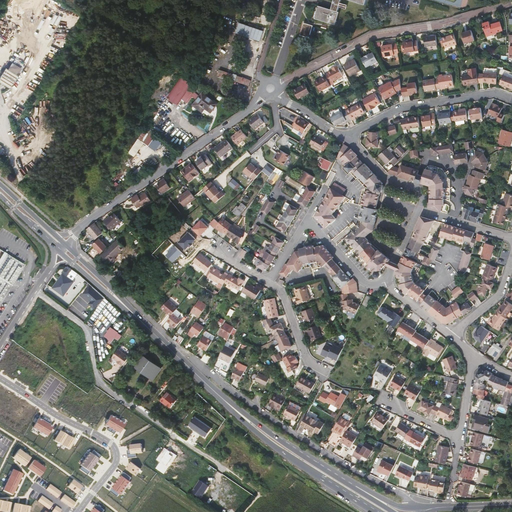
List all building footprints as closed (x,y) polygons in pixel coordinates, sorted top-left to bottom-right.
[(329,0),(326,13),(313,9),(309,22),(330,28),(334,15),(332,14),(336,1),(360,8),(361,0),(329,0)] [(12,6),(7,2),(2,10),(7,14),(12,6)] [(19,10),(12,6),(7,14),(14,18),(19,10)] [(49,23),(55,26),(58,17),(51,15),(49,23)] [(483,23),(483,24),(487,38),(489,39),(492,37),(493,36),(493,35),(497,34),(497,32),(503,30),(501,23),(501,21),(490,25),(489,21),(483,23)] [(313,25),(304,22),(301,35),(310,37),(313,25)] [(264,31),(240,23),(236,33),(250,38),(254,39),(261,42),(264,31)] [(472,30),(462,33),(465,43),(475,40),(472,30)] [(455,37),(454,34),(442,38),(446,47),(457,44),(455,37)] [(438,45),(436,35),(424,37),(425,47),(438,45)] [(419,51),(417,41),(413,41),(413,39),(409,40),(409,41),(409,43),(407,43),(403,43),(405,53),(419,51)] [(399,54),(398,44),(393,44),(393,43),(389,44),(389,45),(387,45),(382,46),(384,57),(399,54)] [(25,52),(17,48),(12,56),(12,55),(6,65),(19,72),(25,63),(23,62),(28,54),(25,53),(25,52)] [(378,62),(374,53),(370,55),(370,54),(365,57),(362,59),(367,68),(378,62)] [(361,72),(355,60),(345,65),(351,77),(361,72)] [(344,76),(338,65),(332,68),(333,70),(328,72),(329,74),(325,76),(329,82),(332,80),(333,81),(344,76)] [(18,75),(6,67),(0,76),(0,82),(10,88),(18,75)] [(234,74),(220,69),(218,75),(233,80),(228,94),(231,95),(236,81),(250,86),(252,80),(238,75),(238,74),(235,73),(234,74)] [(480,83),(478,75),(478,74),(476,74),(475,69),(469,70),(470,75),(463,76),(464,86),(468,85),(472,84),(480,83)] [(483,83),(487,83),(497,83),(498,75),(484,74),(484,75),(478,75),(480,83),(483,83)] [(439,78),(441,89),(446,89),(445,87),(448,87),(455,86),(453,75),(444,77),(443,75),(439,76),(439,78)] [(511,78),(504,75),(501,84),(511,88),(511,78)] [(329,82),(325,76),(315,82),(320,91),(330,86),(329,82)] [(192,85),(182,78),(168,97),(178,104),(192,85)] [(441,89),(439,78),(424,81),(426,92),(441,89)] [(400,79),(392,83),(392,82),(379,88),(385,100),(397,94),(397,92),(402,90),(402,88),(400,79)] [(406,96),(410,95),(410,94),(413,93),(418,92),(417,83),(408,84),(408,87),(405,88),(406,96)] [(310,93),(305,84),(294,91),(298,99),(310,93)] [(218,103),(204,93),(195,105),(209,115),(218,103)] [(376,93),(364,100),(369,111),(376,108),(375,106),(381,103),(376,93)] [(498,105),(493,103),(489,114),(499,118),(498,121),(502,123),(505,115),(501,113),(503,108),(499,107),(497,106),(498,105)] [(352,120),(352,121),(357,119),(356,118),(365,113),(360,104),(347,110),(351,118),(352,120)] [(462,111),(459,111),(454,112),(456,122),(457,122),(457,125),(465,123),(464,120),(468,120),(467,108),(462,109),(462,111)] [(478,108),(474,108),(474,109),(470,109),(472,119),(483,117),(482,108),(478,108)] [(348,120),(349,122),(352,120),(351,118),(347,110),(332,118),(337,126),(341,124),(348,120)] [(441,124),(453,122),(452,117),(451,112),(439,114),(441,124)] [(435,113),(430,114),(430,116),(427,116),(423,117),(424,127),(437,125),(435,113)] [(265,123),(258,114),(250,121),(256,129),(265,123)] [(412,119),(412,117),(408,118),(408,119),(401,120),(402,122),(404,130),(421,127),(419,117),(415,118),(412,119)] [(305,123),(303,121),(299,119),(294,127),(304,133),(309,124),(306,122),(305,123)] [(398,133),(396,127),(388,129),(391,136),(398,133)] [(147,138),(151,141),(156,136),(146,128),(130,152),(135,156),(144,143),(147,138)] [(248,136),(242,129),(232,136),(238,144),(248,136)] [(511,132),(509,131),(503,130),(499,143),(510,145),(511,137),(511,136),(511,132)] [(378,133),(370,132),(369,139),(368,139),(367,146),(379,147),(379,140),(378,140),(378,133)] [(321,138),(319,137),(316,135),(311,143),(321,149),(327,140),(322,137),(321,138)] [(162,140),(156,136),(151,141),(148,146),(155,151),(162,140)] [(221,156),(233,147),(227,139),(215,148),(221,156)] [(357,156),(358,155),(353,150),(344,144),(341,150),(338,156),(338,157),(340,158),(346,165),(345,167),(350,172),(352,170),(359,178),(361,177),(368,185),(367,191),(365,191),(362,205),(364,205),(375,208),(380,191),(381,191),(382,184),(381,184),(382,181),(374,173),(365,163),(364,164),(357,156)] [(433,155),(436,154),(454,151),(453,144),(440,146),(432,148),(433,155)] [(407,152),(400,146),(396,150),(402,157),(407,152)] [(280,149),(277,154),(280,156),(286,160),(289,155),(280,149)] [(387,149),(379,156),(387,165),(391,162),(395,157),(391,153),(387,149)] [(419,157),(418,150),(411,151),(412,158),(419,157)] [(481,168),(480,172),(485,174),(487,174),(488,171),(486,170),(488,162),(486,153),(476,151),(474,156),(473,162),(476,163),(475,167),(481,168)] [(467,153),(454,155),(455,158),(456,164),(468,162),(468,156),(467,153)] [(213,163),(206,154),(202,157),(203,157),(201,159),(200,158),(196,161),(203,170),(208,165),(209,166),(213,163)] [(280,156),(277,154),(274,159),(283,165),(286,160),(280,156)] [(331,162),(322,158),(320,162),(322,163),(321,167),(327,170),(331,162)] [(181,170),(182,172),(193,163),(192,162),(181,170)] [(193,163),(182,172),(188,180),(192,176),(193,178),(200,172),(193,163)] [(254,165),(251,163),(244,171),(246,173),(254,165)] [(255,166),(254,165),(246,173),(254,180),(262,171),(258,167),(258,168),(255,166)] [(262,171),(269,176),(273,171),(274,170),(268,165),(262,171)] [(388,173),(416,181),(418,174),(420,170),(401,165),(400,168),(394,166),(388,173)] [(144,169),(141,166),(132,173),(137,179),(145,173),(142,170),(144,169)] [(429,208),(442,212),(449,214),(448,210),(446,207),(445,205),(444,205),(444,200),(444,197),(445,197),(445,189),(444,189),(444,182),(439,176),(433,174),(433,171),(426,168),(426,169),(424,176),(421,175),(418,174),(416,181),(419,182),(430,185),(430,196),(431,204),(429,208)] [(298,180),(308,186),(313,176),(303,170),(298,180)] [(480,172),(474,170),(472,175),(470,175),(467,186),(476,188),(475,189),(478,189),(481,178),(483,179),(485,174),(480,172)] [(272,180),(269,178),(267,181),(271,183),(270,183),(273,185),(276,181),(279,175),(277,174),(276,174),(272,180)] [(163,181),(160,182),(157,185),(163,193),(171,187),(165,178),(162,180),(163,181)] [(247,189),(239,184),(234,179),(229,184),(242,195),(247,189)] [(212,181),(203,188),(215,202),(225,194),(221,190),(220,191),(218,189),(212,181)] [(334,183),(331,188),(339,193),(340,193),(342,195),(344,196),(347,190),(334,183)] [(463,189),(466,194),(473,196),(475,189),(476,188),(467,186),(465,185),(463,189)] [(293,199),(306,206),(315,190),(308,186),(306,190),(303,189),(302,189),(299,193),(302,195),(302,196),(297,193),(293,199)] [(331,188),(330,187),(323,200),(314,216),(324,228),(335,219),(331,215),(336,209),(337,209),(346,197),(344,196),(342,195),(340,193),(339,193),(331,188)] [(194,196),(189,189),(178,198),(185,206),(196,198),(194,196)] [(152,200),(146,192),(140,196),(139,194),(132,198),(138,207),(143,203),(145,206),(152,200)] [(511,194),(506,193),(502,205),(509,207),(511,207),(511,194)] [(264,203),(271,207),(275,201),(267,197),(266,200),(264,203)] [(298,209),(286,202),(283,207),(287,209),(284,215),(293,220),(296,215),(295,214),(298,209)] [(244,211),(247,206),(243,203),(239,207),(237,205),(233,211),(232,212),(239,217),(244,211)] [(268,214),(271,207),(264,203),(260,210),(268,214)] [(499,204),(497,211),(493,222),(504,225),(507,214),(509,207),(502,205),(499,204)] [(375,208),(364,205),(359,222),(355,225),(358,228),(365,236),(372,230),(377,209),(375,208)] [(483,217),(485,210),(482,209),(481,210),(481,213),(475,211),(474,211),(468,209),(469,206),(469,205),(466,205),(463,212),(467,213),(465,219),(469,220),(478,223),(480,216),(483,217)] [(110,220),(109,219),(106,222),(108,225),(113,229),(114,230),(123,221),(116,214),(112,218),(110,220)] [(293,220),(284,215),(277,226),(285,231),(289,225),(289,226),(293,220)] [(415,232),(413,238),(413,239),(422,243),(424,243),(426,238),(434,220),(421,216),(414,232),(415,232)] [(216,226),(219,229),(220,228),(227,233),(232,225),(223,218),(219,223),(216,226)] [(201,220),(193,229),(200,236),(209,227),(201,220)] [(92,226),(89,229),(97,239),(105,233),(96,223),(92,226)] [(468,230),(466,230),(457,227),(457,226),(446,223),(442,237),(453,240),(453,238),(463,241),(464,242),(465,240),(468,230)] [(233,240),(237,243),(239,241),(242,243),(245,238),(247,234),(244,232),(244,233),(232,225),(227,233),(226,234),(234,238),(233,240)] [(358,228),(353,233),(346,238),(353,246),(357,250),(368,263),(365,266),(374,272),(374,274),(375,275),(376,276),(377,276),(378,276),(379,276),(380,275),(380,274),(381,272),(380,271),(379,270),(384,264),(387,261),(389,258),(378,249),(377,251),(371,245),(372,244),(365,236),(358,228)] [(476,240),(477,239),(473,238),(474,232),(468,230),(465,240),(471,242),(471,244),(475,245),(476,240)] [(196,239),(189,232),(179,242),(186,249),(190,246),(193,242),(196,239)] [(263,249),(266,250),(268,251),(271,253),(275,255),(277,252),(278,252),(284,242),(275,237),(269,247),(266,245),(263,249)] [(108,246),(101,238),(95,244),(102,252),(108,246)] [(109,263),(112,261),(116,257),(126,247),(119,239),(102,255),(109,263)] [(413,239),(408,249),(415,252),(418,253),(422,243),(413,239)] [(495,246),(486,243),(482,258),(490,260),(495,246)] [(298,272),(301,267),(303,263),(311,262),(311,263),(318,261),(323,267),(324,266),(333,276),(332,277),(342,288),(343,294),(350,292),(352,292),(351,285),(357,285),(357,282),(353,277),(351,279),(332,258),(333,256),(322,245),(313,247),(313,245),(299,249),(299,250),(295,251),(287,264),(285,264),(280,273),(283,275),(286,276),(291,268),(298,272)] [(174,262),(183,252),(176,246),(167,255),(174,262)] [(438,250),(432,247),(428,258),(432,259),(434,260),(438,250)] [(408,249),(407,248),(406,251),(404,254),(413,258),(415,252),(408,249)] [(272,262),(276,256),(275,255),(271,253),(268,251),(266,250),(263,257),(264,257),(262,261),(258,258),(254,263),(255,264),(263,269),(267,269),(269,265),(271,261),(272,262)] [(459,270),(466,273),(471,257),(472,255),(472,253),(465,251),(459,270)] [(206,272),(212,264),(200,253),(193,261),(201,269),(202,268),(206,272)] [(0,308),(18,277),(25,265),(6,254),(0,263),(0,308)] [(411,273),(416,262),(403,256),(399,266),(399,267),(397,271),(396,272),(401,290),(406,294),(407,292),(418,300),(419,299),(422,301),(424,303),(428,297),(426,295),(423,293),(425,291),(414,282),(411,273)] [(494,279),(498,268),(487,264),(482,279),(484,279),(490,281),(492,282),(493,279),(494,279)] [(114,272),(112,273),(118,278),(123,273),(118,267),(114,272)] [(229,275),(225,272),(224,274),(217,270),(218,269),(214,267),(212,270),(208,277),(207,278),(219,284),(218,285),(222,287),(225,282),(226,280),(229,275)] [(63,275),(73,282),(75,281),(63,273),(52,288),(64,296),(64,294),(54,287),(63,275)] [(238,279),(229,274),(229,275),(226,280),(225,282),(234,287),(232,290),(237,293),(239,290),(245,280),(239,277),(238,279)] [(63,275),(54,287),(64,294),(73,282),(63,275)] [(492,289),(494,283),(492,282),(490,281),(484,279),(479,294),(486,296),(489,288),(492,289)] [(64,294),(64,296),(75,281),(73,282),(64,294)] [(248,282),(242,291),(256,299),(261,290),(248,282)] [(95,309),(106,297),(99,291),(89,284),(82,293),(91,301),(89,304),(95,309)] [(306,286),(296,289),(298,297),(297,297),(299,303),(310,299),(306,286)] [(453,292),(455,296),(456,298),(464,292),(460,286),(453,292)] [(344,309),(356,315),(361,306),(354,302),(353,299),(351,299),(350,292),(343,294),(342,294),(340,294),(341,301),(343,300),(344,309)] [(470,299),(472,301),(477,297),(473,292),(468,296),(470,299)] [(446,307),(438,301),(437,301),(429,295),(428,297),(424,303),(422,306),(443,322),(447,323),(459,317),(464,314),(461,309),(457,301),(450,304),(451,305),(446,307)] [(278,315),(275,301),(273,301),(272,298),(263,300),(268,318),(270,317),(278,315)] [(464,314),(471,310),(471,308),(472,306),(475,304),(472,301),(470,299),(466,303),(466,304),(461,309),(464,314)] [(168,300),(162,307),(169,311),(168,313),(171,316),(174,313),(178,308),(168,300)] [(201,300),(193,311),(199,315),(203,308),(201,307),(204,302),(201,300)] [(511,304),(506,300),(503,305),(499,312),(499,313),(507,318),(510,320),(511,317),(511,313),(511,312),(511,309),(511,304)] [(394,314),(383,307),(381,307),(378,312),(379,314),(389,321),(389,322),(395,326),(401,317),(395,313),(394,314)] [(315,318),(311,308),(302,311),(306,322),(315,318)] [(175,329),(182,319),(174,313),(171,316),(168,321),(172,324),(171,325),(175,329)] [(499,313),(496,317),(494,320),(493,319),(492,318),(489,322),(499,329),(507,318),(499,313)] [(278,339),(286,335),(284,330),(281,324),(275,327),(270,317),(268,318),(267,318),(263,319),(268,330),(272,328),(274,335),(275,334),(277,339),(278,339)] [(507,318),(499,329),(502,331),(504,328),(504,329),(510,320),(507,318)] [(197,322),(191,330),(199,336),(205,327),(197,322)] [(405,334),(410,326),(403,322),(398,329),(405,334)] [(234,327),(225,323),(219,334),(227,338),(226,339),(228,340),(234,327)] [(310,333),(311,336),(313,341),(322,337),(317,325),(308,329),(309,333),(310,333)] [(416,332),(417,330),(410,326),(405,334),(403,337),(410,341),(411,339),(416,332)] [(479,336),(478,338),(485,342),(492,331),(484,327),(481,333),(479,332),(477,334),(479,336)] [(122,335),(111,328),(105,336),(110,340),(109,341),(111,343),(115,338),(118,341),(122,335)] [(197,335),(191,331),(188,335),(194,340),(197,335)] [(212,343),(212,342),(213,340),(212,340),(214,336),(206,332),(204,336),(199,346),(207,351),(212,343)] [(425,348),(430,340),(416,332),(411,339),(425,348)] [(181,334),(177,341),(180,344),(185,337),(181,334)] [(292,346),(287,335),(286,335),(278,339),(280,344),(279,345),(282,351),(292,346)] [(443,346),(437,342),(435,341),(435,339),(432,337),(430,340),(425,348),(423,352),(428,355),(430,352),(437,356),(443,346)] [(499,345),(498,343),(496,345),(494,344),(489,353),(495,357),(498,353),(500,354),(502,349),(498,346),(499,345)] [(337,361),(343,349),(333,345),(332,348),(327,345),(325,346),(321,355),(327,358),(328,357),(337,361)] [(236,351),(225,346),(215,366),(227,372),(231,363),(230,363),(236,351)] [(129,357),(118,349),(112,357),(118,361),(117,362),(122,366),(123,365),(129,357)] [(272,356),(275,363),(277,362),(282,359),(278,353),(272,356)] [(299,362),(297,357),(295,358),(294,356),(293,353),(283,359),(288,368),(287,368),(289,372),(285,375),(287,378),(294,374),(292,371),(298,367),(296,363),(299,362)] [(458,369),(453,356),(444,360),(449,372),(458,369)] [(161,369),(145,357),(138,367),(154,378),(161,369)] [(382,365),(392,371),(394,366),(384,361),(382,365)] [(247,367),(238,363),(232,377),(240,381),(247,367)] [(380,378),(381,379),(386,382),(392,372),(381,365),(375,375),(380,378)] [(154,378),(138,367),(136,368),(154,381),(162,369),(161,369),(154,378)] [(26,379),(35,384),(40,376),(31,370),(26,379)] [(180,376),(174,370),(169,376),(172,379),(175,381),(180,376)] [(161,384),(169,374),(164,371),(157,381),(161,384)] [(490,372),(487,371),(477,376),(475,388),(474,394),(478,395),(477,398),(478,398),(481,399),(483,400),(485,400),(485,396),(484,396),(484,395),(488,396),(488,392),(485,391),(484,390),(485,385),(484,385),(485,381),(487,380),(490,381),(489,383),(494,386),(494,388),(504,391),(501,404),(502,405),(504,405),(508,406),(511,388),(511,387),(506,386),(507,382),(500,381),(500,380),(495,378),(493,376),(493,374),(490,372)] [(270,379),(259,374),(256,381),(267,386),(270,379)] [(456,396),(457,392),(455,392),(456,389),(458,379),(450,377),(440,375),(440,377),(445,378),(444,380),(449,381),(446,393),(447,394),(456,396)] [(172,379),(169,376),(162,386),(165,388),(172,379)] [(391,385),(401,391),(402,389),(406,382),(396,376),(391,385)] [(313,383),(301,377),(297,386),(305,391),(308,392),(313,383)] [(412,397),(412,399),(416,401),(421,390),(410,385),(405,394),(410,396),(412,397)] [(349,392),(344,390),(343,389),(339,396),(331,392),(330,394),(324,391),(320,398),(326,401),(326,400),(329,402),(340,408),(349,392)] [(167,392),(160,401),(163,403),(163,402),(171,408),(176,400),(171,396),(172,396),(167,392)] [(270,403),(276,405),(281,408),(284,402),(286,399),(274,393),(270,403)] [(375,395),(372,393),(367,400),(370,402),(375,395)] [(477,404),(481,405),(482,405),(481,409),(480,408),(479,413),(489,415),(492,402),(485,400),(483,400),(481,399),(478,398),(477,404)] [(430,413),(436,416),(437,415),(440,408),(428,402),(428,403),(422,401),(418,409),(423,412),(423,413),(429,416),(430,413)] [(300,411),(302,407),(291,402),(289,405),(300,411)] [(289,405),(284,414),(289,416),(291,417),(291,418),(295,421),(300,411),(289,405)] [(440,408),(437,415),(441,417),(441,416),(448,420),(451,421),(452,420),(454,418),(453,416),(452,416),(450,415),(452,412),(453,410),(441,405),(440,408)] [(19,420),(29,426),(35,416),(25,411),(19,420)] [(388,420),(378,413),(372,422),(383,429),(388,420)] [(343,417),(342,416),(334,430),(342,435),(344,430),(346,432),(347,430),(352,423),(350,421),(352,419),(351,417),(346,414),(345,414),(343,417)] [(110,432),(118,419),(111,415),(105,425),(109,427),(107,431),(110,432)] [(307,415),(301,424),(310,429),(309,430),(314,433),(314,432),(319,434),(325,423),(320,421),(320,422),(307,415)] [(489,433),(493,420),(476,415),(472,429),(489,433)] [(211,428),(194,416),(189,424),(194,428),(193,429),(200,434),(201,433),(206,436),(211,428)] [(33,428),(40,432),(48,419),(44,417),(43,420),(39,418),(33,428)] [(51,421),(48,419),(40,432),(47,436),(53,427),(49,424),(51,421)] [(125,424),(118,419),(110,432),(113,434),(115,431),(119,433),(125,424)] [(410,430),(400,423),(395,431),(405,438),(410,430)] [(54,441),(62,445),(70,432),(66,430),(65,433),(60,430),(54,441)] [(340,442),(339,444),(345,447),(347,444),(351,447),(358,437),(347,430),(346,432),(340,442)] [(425,438),(410,430),(405,438),(404,439),(421,447),(425,438)] [(73,434),(70,432),(62,445),(69,449),(75,439),(71,437),(73,434)] [(491,436),(474,432),(471,444),(487,449),(491,436)] [(339,444),(340,442),(333,437),(329,444),(336,448),(339,444)] [(131,454),(143,453),(142,444),(130,445),(131,454)] [(448,447),(438,445),(435,461),(445,463),(448,447)] [(362,449),(358,446),(353,455),(361,460),(363,455),(368,458),(373,451),(364,446),(362,449)] [(164,474),(177,456),(165,448),(156,460),(160,463),(156,469),(164,474)] [(17,460),(19,461),(25,453),(19,449),(14,457),(15,458),(16,459),(17,460)] [(471,449),(469,454),(471,454),(470,457),(469,461),(478,464),(482,451),(471,449)] [(90,453),(86,459),(94,465),(96,463),(97,461),(99,459),(101,456),(94,451),(92,454),(90,453)] [(31,457),(25,453),(19,461),(21,463),(22,463),(23,464),(25,466),(31,457)] [(92,468),(94,465),(86,459),(81,466),(82,467),(80,470),(87,475),(89,472),(91,470),(92,468)] [(32,471),(34,472),(40,464),(34,460),(28,468),(30,469),(31,470),(32,471)] [(382,472),(390,476),(395,466),(383,460),(378,471),(382,473),(382,472)] [(400,461),(399,464),(411,470),(413,466),(400,461)] [(141,469),(131,462),(127,468),(127,469),(136,476),(141,469)] [(45,468),(40,464),(34,472),(36,474),(37,474),(37,475),(39,476),(40,476),(45,468)] [(473,480),(476,467),(465,464),(462,477),(473,480)] [(406,479),(410,471),(400,466),(396,475),(400,477),(400,476),(403,477),(406,479)] [(10,477),(19,481),(21,478),(21,477),(21,476),(23,473),(13,469),(10,477)] [(117,481),(126,488),(131,482),(129,481),(132,478),(124,472),(119,480),(117,481)] [(429,478),(430,474),(417,472),(415,486),(418,487),(418,485),(420,486),(422,488),(427,489),(428,487),(429,488),(431,479),(429,478)] [(446,478),(433,475),(432,479),(431,479),(429,488),(431,488),(430,490),(437,491),(439,493),(442,493),(444,491),(446,478)] [(18,483),(19,481),(10,477),(7,483),(16,488),(17,485),(18,484),(18,483)] [(73,480),(68,487),(77,493),(80,489),(83,491),(85,489),(73,480)] [(209,486),(200,480),(192,492),(201,498),(209,486)] [(125,491),(126,488),(117,481),(115,484),(110,491),(118,497),(120,494),(121,495),(125,491)] [(462,495),(470,497),(470,495),(473,485),(468,484),(464,482),(462,487),(461,491),(460,491),(459,495),(459,496),(462,497),(462,495)] [(15,490),(16,488),(7,483),(3,490),(13,495),(14,492),(14,491),(15,490)] [(46,490),(57,498),(61,492),(50,484),(47,489),(46,490)] [(72,500),(64,495),(60,500),(71,508),(75,503),(72,500)] [(38,501),(49,509),(53,504),(42,496),(38,501)] [(7,501),(3,501),(1,511),(6,511),(8,511),(11,502),(8,502),(7,501)] [(20,511),(22,505),(20,504),(19,504),(18,504),(15,503),(12,511),(20,511)]
